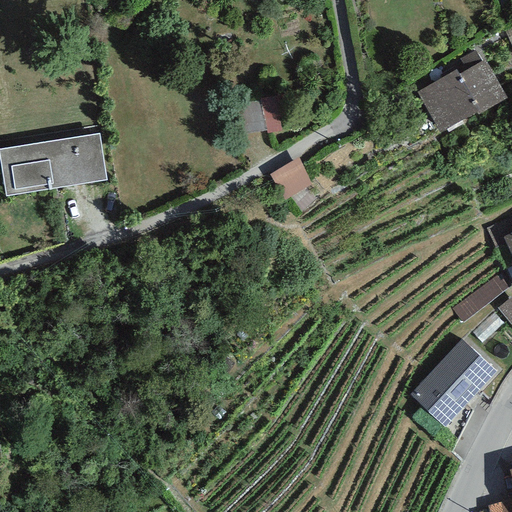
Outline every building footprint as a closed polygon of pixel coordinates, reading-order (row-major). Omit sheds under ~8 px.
[(417,92),(441,133),(476,113),(478,116),(507,99),(484,60),(459,74),(456,69),(417,92)] [(282,98),(263,100),(266,135),(285,133),(282,98)] [(98,133),(0,149),(0,164),(5,197),(106,180),(98,133)] [(304,163),(273,177),(286,205),(317,192),(304,163)] [(511,232),(503,237),(511,256),(511,232)] [(506,288),(497,276),(451,310),(460,323),(506,288)] [(511,295),(497,309),(511,326),(511,295)] [(461,339),(410,395),(445,428),(496,372),(461,339)] [(511,511),(511,499),(487,506),(489,511),(511,511)]
